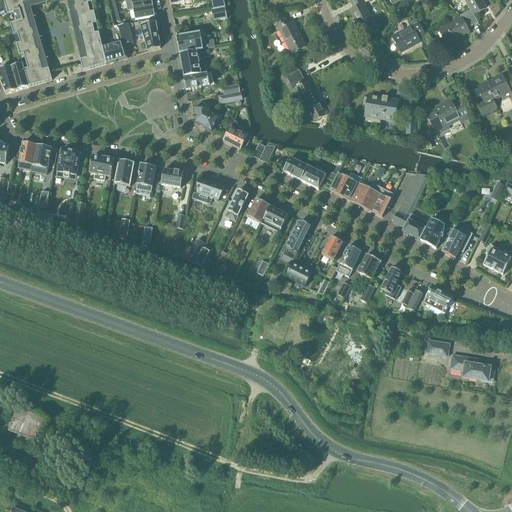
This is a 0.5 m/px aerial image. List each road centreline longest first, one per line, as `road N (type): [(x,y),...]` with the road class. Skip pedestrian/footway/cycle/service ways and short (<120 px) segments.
road 1 (secondary): [(469,511),(415,475),(329,449),(256,374),(0,282)]
road 2 (track): [(329,449),(309,479),(239,468),(0,374)]
road 3 (residential): [(225,176),(456,293),(501,301)]
road 4 (residential): [(501,301),(476,278),(235,156)]
road 5 (residential): [(0,107),(11,133),(225,176)]
road 6 (residential): [(320,0),(349,50),(399,73),(461,62),(511,13)]
road 7 (residential): [(0,104),(171,53)]
road 8 (residential): [(235,156),(185,131),(171,53)]
road 9 (track): [(235,495),(253,394),(263,379)]
